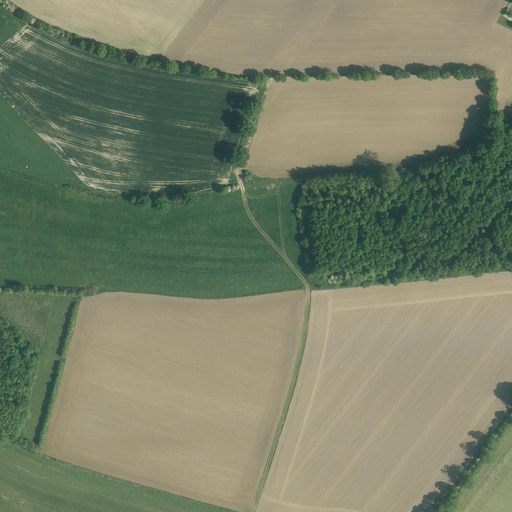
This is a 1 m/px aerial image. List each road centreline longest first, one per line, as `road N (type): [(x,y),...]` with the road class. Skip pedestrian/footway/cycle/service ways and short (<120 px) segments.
road 1 (track): [(254,511),(298,368),(309,290)]
road 2 (track): [(330,0),(269,91),(279,189)]
road 3 (unclassified): [(511,414),(439,511)]
